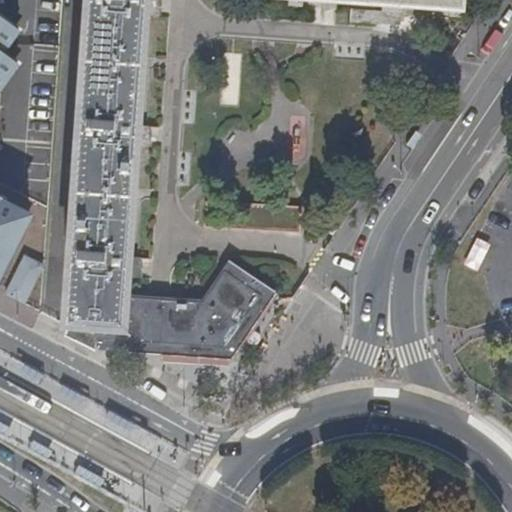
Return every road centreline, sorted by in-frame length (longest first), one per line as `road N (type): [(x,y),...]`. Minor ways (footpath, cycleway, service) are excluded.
road 1 (primary): [(261,460),(200,445),(0,337)]
road 2 (residential): [(390,270),(411,220),(511,73)]
road 3 (residential): [(437,428),(390,270)]
road 4 (residential): [(390,270),(333,422)]
